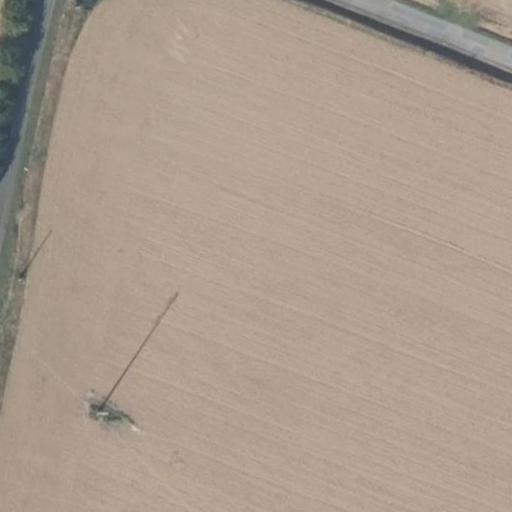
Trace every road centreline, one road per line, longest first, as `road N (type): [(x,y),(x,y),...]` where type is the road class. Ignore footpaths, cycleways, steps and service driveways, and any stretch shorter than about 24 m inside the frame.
road 1 (unclassified): [(0,262),(59,0)]
road 2 (unclassified): [(511,60),(368,0)]
